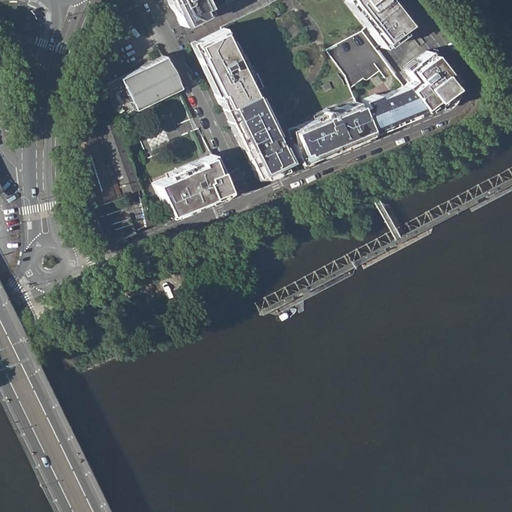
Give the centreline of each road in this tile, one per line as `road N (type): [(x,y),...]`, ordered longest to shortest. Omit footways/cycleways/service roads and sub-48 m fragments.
road 1 (residential): [(248,198),(460,105),(461,73),(405,0)]
road 2 (residential): [(148,0),(248,198)]
road 3 (primary): [(96,511),(0,314)]
road 4 (residential): [(67,267),(248,198)]
road 5 (primary): [(49,170),(53,96),(82,0)]
road 6 (primary): [(57,0),(29,169)]
road 7 (primary): [(0,374),(66,511)]
